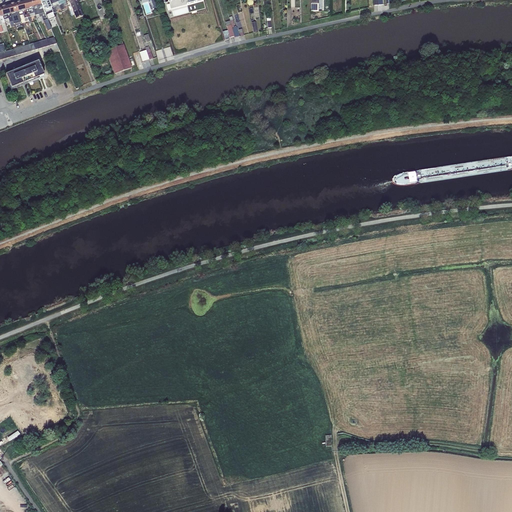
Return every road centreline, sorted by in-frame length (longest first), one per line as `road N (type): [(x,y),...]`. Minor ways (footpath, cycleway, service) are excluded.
road 1 (unclassified): [(74,94),(231,44),(446,0)]
road 2 (track): [(6,464),(69,431),(78,414),(46,318)]
